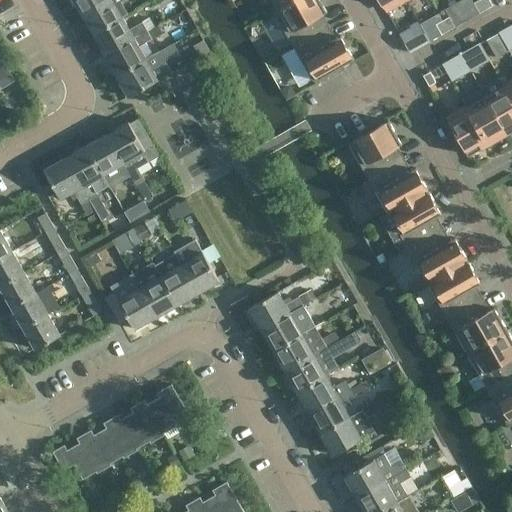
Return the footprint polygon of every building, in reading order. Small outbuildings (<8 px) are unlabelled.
[(74,0),(82,12),(102,0),(74,0)] [(102,0),(82,12),(93,33),(123,16),(128,13),(121,2),(124,0),(102,0)] [(272,0),(278,9),(294,0),(272,0)] [(327,12),(320,0),(294,0),(278,9),(290,30),(286,33),(293,46),(329,26),(323,14),(327,12)] [(403,0),(380,0),(386,10),(403,0)] [(480,0),(461,0),(457,2),(467,20),(486,9),(480,0)] [(489,0),(480,0),(486,9),(493,5),(489,0)] [(467,20),(457,2),(445,9),(449,16),(455,27),(467,20)] [(130,29),(123,16),(93,33),(105,54),(135,37),(158,24),(154,17),(150,19),(149,17),(130,29)] [(442,20),(448,31),(455,27),(449,16),(442,20)] [(448,31),(442,20),(436,24),(442,34),(448,31)] [(419,23),(399,34),(410,53),(430,42),(419,23)] [(158,24),(135,37),(105,54),(117,75),(147,58),(153,54),(146,42),(159,34),(154,27),(158,24)] [(336,38),(329,26),(293,46),(313,82),(354,59),(341,35),(336,38)] [(505,43),(511,39),(506,29),(499,33),(505,43)] [(509,51),(505,43),(499,33),(487,40),(497,57),(509,51)] [(158,51),(153,54),(147,58),(117,75),(129,96),(168,74),(161,61),(163,60),(163,59),(175,53),(171,45),(159,52),(158,51)] [(467,64),(474,60),(468,50),(461,54),(467,64)] [(0,82),(12,76),(0,54),(0,82)] [(467,64),(461,54),(455,57),(461,68),(467,64)] [(423,75),(429,86),(436,82),(430,71),(423,75)] [(290,85),(280,90),(286,99),(295,94),(290,85)] [(506,133),(511,130),(511,100),(504,86),(485,96),(506,133)] [(487,144),(506,133),(485,96),(466,107),(487,144)] [(468,155),(487,144),(466,107),(447,118),(468,155)] [(9,110),(0,115),(0,117),(4,124),(13,118),(9,110)] [(402,143),(388,120),(348,143),(368,178),(404,158),(397,146),(402,143)] [(129,122),(108,134),(107,134),(131,176),(135,184),(144,179),(137,167),(159,155),(145,130),(136,135),(129,122)] [(131,176),(107,134),(86,146),(103,176),(116,168),(123,180),(131,176)] [(86,146),(66,157),(65,157),(89,199),(98,194),(97,193),(109,186),(103,176),(86,146)] [(90,202),(89,199),(65,157),(44,169),(61,199),(70,194),(73,200),(77,197),(81,204),(87,215),(94,211),(91,207),(93,207),(90,202)] [(387,213),(428,190),(415,168),(411,170),(404,158),(368,178),(387,213)] [(441,213),(428,190),(387,213),(392,211),(404,232),(400,234),(407,248),(444,228),(437,216),(441,213)] [(98,194),(89,199),(90,202),(93,207),(95,210),(104,205),(98,194)] [(186,199),(168,209),(175,221),(193,211),(186,199)] [(134,205),(124,211),(130,222),(140,216),(134,205)] [(54,227),(49,219),(45,213),(38,217),(46,232),(54,227)] [(144,221),(133,227),(141,241),(152,235),(152,234),(144,221)] [(133,227),(118,235),(127,251),(142,242),(141,241),(133,227)] [(427,283),(468,260),(455,237),(450,240),(444,228),(407,248),(427,283)] [(0,229),(0,257),(13,250),(1,229),(0,229)] [(66,248),(57,234),(50,238),(58,253),(66,248)] [(172,249),(197,293),(219,281),(202,251),(190,258),(182,244),(172,249)] [(172,268),(160,275),(177,304),(197,293),(172,249),(164,254),(172,268)] [(0,257),(0,285),(25,271),(13,250),(0,257)] [(97,252),(86,258),(90,267),(101,260),(97,252)] [(78,269),(69,255),(61,259),(70,274),(78,269)] [(481,283),(468,260),(427,283),(447,318),(483,297),(476,285),(481,283)] [(156,316),(162,313),(177,304),(160,275),(153,262),(132,274),(156,316)] [(0,285),(0,286),(12,306),(37,292),(25,271),(0,285)] [(132,274),(111,287),(113,291),(105,296),(120,324),(129,318),(135,328),(156,316),(132,274)] [(90,290),(81,276),(73,280),(82,295),(90,290)] [(312,288),(298,296),(298,297),(300,301),(303,305),(317,298),(312,288)] [(42,289),(37,292),(12,306),(23,327),(49,313),(43,303),(48,299),(42,289)] [(279,291),(249,307),(262,329),(291,312),(303,305),(300,301),(298,297),(292,300),(289,296),(284,299),(279,291)] [(102,311),(94,297),(86,301),(94,316),(102,311)] [(467,353),(507,330),(494,307),(490,309),(483,297),(447,318),(467,353)] [(303,305),(291,312),(262,329),(273,350),(316,326),(309,313),(308,314),(303,305)] [(36,349),(61,334),(49,313),(23,327),(36,349)] [(322,338),(316,326),(273,350),(285,370),(315,354),(340,339),(335,331),(322,338)] [(511,338),(507,330),(467,353),(486,387),(511,372),(511,338)] [(340,339),(315,354),(285,370),(297,391),(326,374),(327,375),(339,368),(332,356),(345,348),(340,339)] [(383,346),(361,359),(370,375),(392,362),(383,346)] [(506,423),(511,419),(511,372),(486,387),(506,423)] [(327,375),(326,374),(297,391),(309,412),(350,388),(346,380),(333,387),(327,375)] [(144,399),(161,430),(163,433),(176,426),(174,423),(188,414),(171,384),(161,390),(164,395),(148,404),(145,399),(144,399)] [(350,388),(309,412),(321,433),(350,416),(343,404),(355,397),(350,388)] [(121,419),(135,445),(137,448),(149,441),(147,438),(161,430),(144,399),(134,405),(137,410),(121,419)] [(333,454),(374,430),(362,409),(350,416),(321,433),(333,454)] [(94,434),(108,460),(110,463),(122,456),(121,453),(135,445),(121,419),(118,414),(108,420),(110,425),(94,434)] [(428,423),(417,430),(424,442),(434,435),(428,423)] [(53,451),(63,470),(74,464),(83,479),(96,471),(94,468),(108,460),(94,434),(91,429),(81,435),(84,440),(67,450),(64,445),(53,451)] [(189,445),(178,451),(184,461),(195,455),(189,445)] [(440,475),(455,465),(443,446),(427,456),(440,475)] [(175,453),(167,458),(173,468),(180,463),(175,453)] [(345,475),(357,496),(357,497),(407,469),(402,461),(392,466),(384,453),(345,475)] [(148,468),(140,473),(146,483),(153,479),(148,468)] [(357,497),(360,503),(365,511),(378,511),(398,501),(408,495),(401,482),(411,476),(407,469),(357,497)] [(446,474),(442,477),(448,488),(449,488),(454,496),(472,486),(467,477),(461,481),(455,469),(453,470),(446,474)] [(200,497),(208,511),(243,511),(244,511),(227,481),(217,487),(220,492),(203,501),(200,497)] [(83,483),(75,488),(83,502),(92,497),(83,483)] [(473,487),(451,500),(457,511),(460,511),(481,500),(473,487)] [(378,511),(420,511),(411,494),(408,495),(398,501),(378,511)] [(184,511),(208,511),(200,497),(190,502),(193,507),(184,511)] [(0,511),(8,511),(2,501),(0,502),(0,511)]
